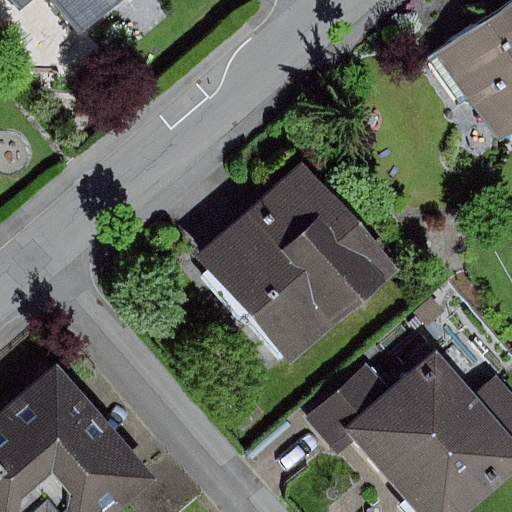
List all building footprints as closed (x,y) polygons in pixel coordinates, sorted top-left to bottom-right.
[(19,0),(30,11),(43,0),(58,0),(87,32),(122,0),(19,0)] [(511,3),(442,50),(503,143),(511,136),(511,3)] [(303,168),(198,258),(295,369),(399,278),(303,168)] [(511,451),(439,359),(345,433),(407,511),(481,511),(511,488),(511,451)] [(60,379),(0,428),(0,511),(121,511),(150,488),(60,379)]
